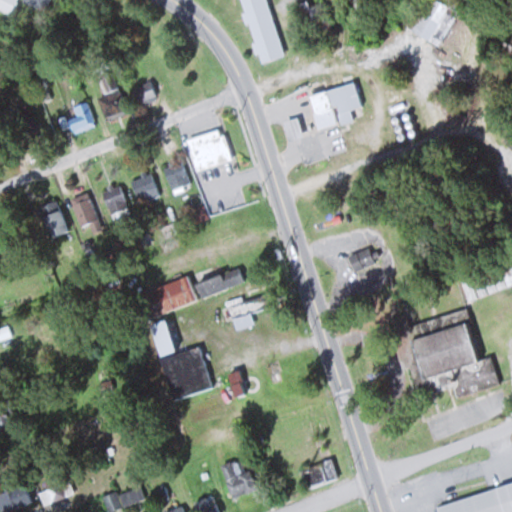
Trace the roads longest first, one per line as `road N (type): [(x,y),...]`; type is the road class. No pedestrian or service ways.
road 1 (primary): [(382,511),(247,86),(217,31),(178,0)]
road 2 (residential): [(0,187),(247,86)]
road 3 (residential): [(293,511),(511,427)]
